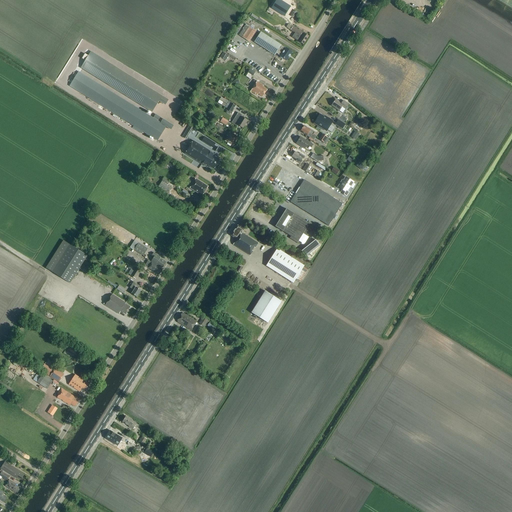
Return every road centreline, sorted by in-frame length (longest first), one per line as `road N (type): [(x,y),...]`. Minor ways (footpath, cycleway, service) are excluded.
road 1 (primary): [(47,511),(371,0)]
road 2 (unclassified): [(13,511),(336,0)]
